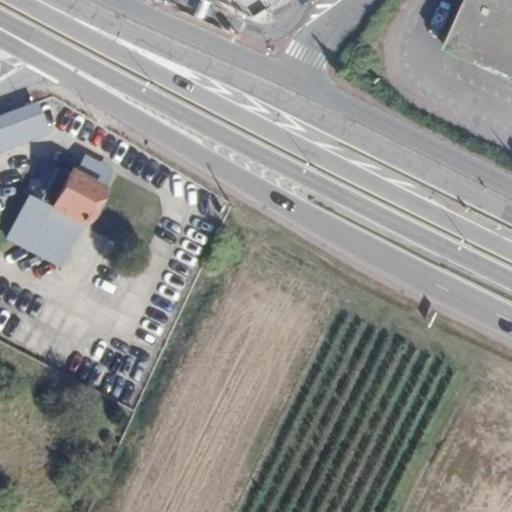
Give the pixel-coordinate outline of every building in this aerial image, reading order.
[(231,33),(241,10),(218,0),(191,0),(186,13),(231,33)] [(511,0),(470,0),(448,48),(511,77),(511,0)] [(0,150),(44,134),(32,102),(0,113),(0,150)] [(79,156),(70,173),(97,187),(106,170),(79,156)] [(79,224),(97,187),(70,173),(61,168),(42,206),(79,224)] [(59,268),(79,224),(42,206),(23,195),(1,239),(59,268)]
